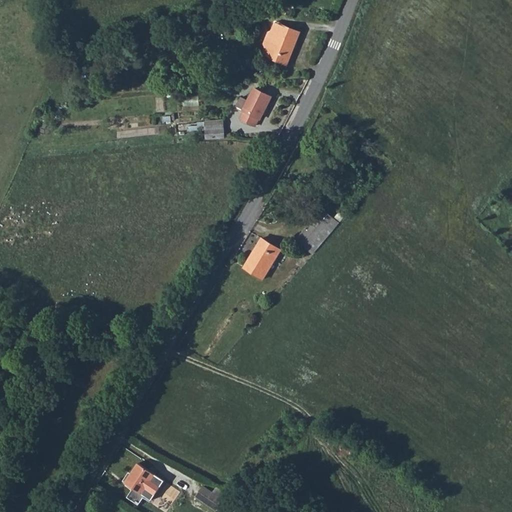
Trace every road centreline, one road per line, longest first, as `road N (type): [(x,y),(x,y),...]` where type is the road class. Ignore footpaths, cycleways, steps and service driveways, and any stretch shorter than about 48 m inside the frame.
road 1 (unclassified): [(70,511),(293,139),(352,0)]
road 2 (track): [(172,351),(105,332),(18,327),(0,313)]
